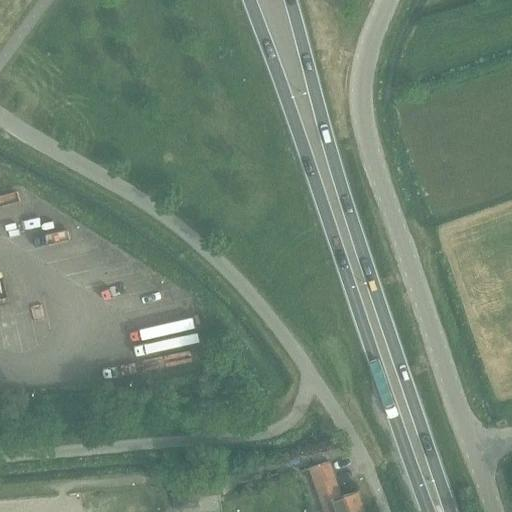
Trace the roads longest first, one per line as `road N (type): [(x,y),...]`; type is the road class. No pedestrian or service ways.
road 1 (primary): [(250,0),(428,511)]
road 2 (unclassified): [(494,511),(359,105),(368,49),(388,0)]
road 3 (primary): [(445,511),(288,0)]
road 4 (unclassified): [(312,374),(241,284),(184,232),(0,117)]
road 5 (track): [(0,457),(262,433),(296,413),(312,374)]
